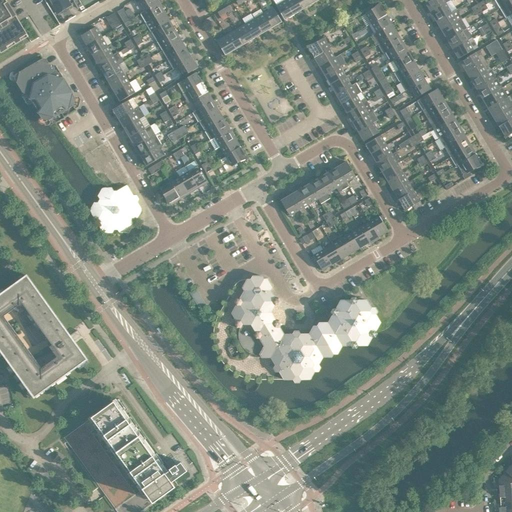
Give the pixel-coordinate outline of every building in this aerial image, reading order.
[(20,37),(21,37),(25,34),(26,34),(19,22),(16,18),(16,17),(5,0),(0,0),(0,49),(20,38),(20,37)] [(69,0),(49,0),(60,16),(74,7),(69,0)] [(72,0),(77,8),(82,5),(78,0),(72,0)] [(143,11),(158,2),(156,0),(133,0),(136,3),(138,2),(143,11)] [(285,0),(276,6),(284,20),(294,15),(285,0)] [(303,9),(297,0),(285,0),(294,15),(295,14),(303,9)] [(313,4),(310,0),(297,0),(303,9),(312,4),(313,4)] [(430,12),(445,3),(450,0),(449,0),(427,0),(424,2),(430,12)] [(511,0),(494,0),(500,8),(511,0)] [(505,18),(511,13),(511,0),(500,8),(505,18)] [(146,23),(164,12),(158,2),(143,11),(140,13),(146,23)] [(371,23),(386,14),(380,4),(379,3),(377,5),(376,4),(373,7),(373,8),(365,13),(371,23)] [(445,3),(430,12),(436,21),(451,12),(445,3)] [(272,28),(282,22),(273,7),(263,13),(272,28)] [(124,23),(130,20),(123,8),(117,11),(124,23)] [(456,9),(451,12),(436,21),(441,30),(461,18),(456,9)] [(151,32),(169,21),(164,12),(146,23),(151,32)] [(112,30),(115,28),(121,25),(114,13),(105,18),(112,30)] [(272,28),(263,13),(254,19),(262,33),(271,28),(272,28)] [(376,32),(391,24),(386,14),(371,23),(376,32)] [(344,26),(345,25),(353,20),(351,16),(341,22),(344,26)] [(447,40),(462,31),(466,28),(461,19),(461,18),(441,30),(447,40)] [(262,33),(254,19),(245,24),(253,39),(254,38),(262,33)] [(160,39),(175,30),(169,21),(151,32),(157,41),(160,39)] [(497,22),(491,26),(493,30),(497,36),(503,32),(499,26),(497,22)] [(253,39),(245,24),(235,30),(244,44),(253,39)] [(378,44),(382,42),(397,33),(391,24),(376,32),(372,35),(375,41),(373,42),(375,44),(377,43),(378,44)] [(96,27),(81,36),(86,45),(101,36),(96,27)] [(466,28),(462,31),(447,40),(452,49),(472,37),(466,28)] [(160,39),(157,41),(162,51),(166,48),(180,40),(175,30),(160,39)] [(244,44),(235,30),(226,35),(235,50),(243,45),(244,44)] [(387,51),(402,42),(397,33),(382,42),(378,44),(383,54),(385,52),(387,51)] [(235,50),(226,35),(216,41),(225,55),(235,50)] [(101,36),(86,45),(92,55),(107,46),(101,36)] [(326,36),(323,38),(322,38),(314,43),(309,44),(310,46),(307,46),(307,47),(308,47),(314,57),(329,48),(332,46),(326,36)] [(472,37),(452,49),(458,59),(477,47),(472,37)] [(493,49),(496,53),(502,49),(499,45),(496,39),(490,43),(493,49)] [(171,58),(186,49),(180,40),(166,48),(162,51),(168,60),(171,58)] [(393,60),(408,52),(402,42),(387,51),(385,52),(389,59),(385,62),(386,64),(388,64),(393,60)] [(112,55),(107,46),(92,55),(97,64),(112,55)] [(329,48),(314,57),(319,66),(334,57),(329,48)] [(173,69),(177,67),(192,58),(186,49),(171,58),(168,60),(173,69)] [(498,57),(501,62),(507,58),(504,53),(502,49),(496,53),(498,57)] [(465,71),(480,62),(485,59),(479,50),(460,61),(465,71)] [(112,55),(97,64),(103,73),(118,64),(123,61),(118,52),(112,55)] [(408,52),(393,60),(398,70),(413,61),(408,52)] [(340,67),(334,57),(319,66),(325,76),(340,67)] [(14,79),(18,85),(22,92),(26,93),(41,119),(45,119),(48,120),(55,116),(54,116),(55,114),(57,113),(58,111),(59,110),(61,109),(62,108),(64,107),(65,107),(67,106),(69,106),(70,105),(72,105),(73,106),(73,105),(75,98),(74,98),(72,97),(71,96),(70,95),(69,93),(68,92),(67,90),(66,89),(65,87),(64,86),(64,84),(64,82),(63,80),(64,80),(60,73),(53,71),(46,59),(42,58),(15,74),(14,79)] [(192,58),(177,67),(182,77),(197,68),(192,58)] [(490,69),(485,59),(480,62),(465,71),(471,80),(490,69)] [(404,79),(419,70),(413,61),(398,70),(404,79)] [(118,64),(103,73),(108,82),(123,73),(118,64)] [(340,67),(325,76),(330,85),(345,76),(340,67)] [(379,82),(385,78),(379,69),(373,72),(379,82)] [(471,80),(476,89),(496,78),(490,69),(471,80)] [(405,91),(409,88),(424,79),(419,70),(404,79),(399,82),(405,91)] [(182,93),(202,82),(196,72),(176,84),(182,93)] [(114,92),(129,83),(123,73),(108,82),(114,92)] [(345,76),(330,85),(336,94),(351,85),(345,76)] [(482,99),(501,87),(496,78),(476,89),(482,99)] [(424,79),(409,88),(415,98),(430,89),(424,79)] [(207,91),(202,82),(182,93),(188,103),(192,100),(207,91)] [(114,92),(120,101),(135,92),(129,83),(114,92)] [(351,85),(336,94),(341,104),(356,95),(351,85)] [(482,99),(487,108),(507,97),(501,87),(482,99)] [(422,110),(443,98),(437,89),(417,101),(422,110)] [(213,101),(207,91),(192,100),(197,109),(198,109),(213,101)] [(375,101),(378,100),(384,96),(382,92),(375,96),(376,96),(373,98),(375,101)] [(356,95),(341,104),(347,113),(366,101),(365,98),(360,101),(356,95)] [(511,105),(507,97),(487,108),(493,117),(511,105)] [(433,117),(448,108),(443,98),(422,110),(428,120),(433,117)] [(118,119),(133,110),(127,100),(112,109),(118,119)] [(218,110),(213,101),(198,109),(197,109),(193,112),(198,122),(199,121),(203,119),(218,110)] [(366,101),(347,113),(352,122),(372,111),(366,101)] [(498,127),(511,118),(511,105),(493,117),(498,127)] [(133,110),(118,119),(124,128),(139,119),(144,116),(138,107),(137,108),(133,110)] [(448,108),(433,117),(428,120),(433,129),(454,117),(448,108)] [(224,119),(218,110),(203,119),(199,121),(204,131),(224,119)] [(372,111),(352,122),(358,131),(373,123),(367,114),(372,111)] [(411,130),(417,126),(411,117),(405,120),(411,130)] [(439,138),(459,126),(454,117),(433,129),(439,138)] [(511,118),(498,127),(505,137),(511,132),(511,118)] [(139,119),(124,128),(129,137),(144,129),(139,119)] [(214,138),(229,129),(224,119),(204,131),(210,140),(214,138)] [(373,123),(358,131),(364,141),(379,132),(373,123)] [(144,129),(129,137),(135,147),(155,135),(149,125),(144,129)] [(444,147),(465,135),(459,126),(439,138),(444,147)] [(229,129),(214,138),(210,140),(209,141),(215,150),(220,147),(235,138),(229,129)] [(155,135),(135,147),(140,156),(160,144),(155,135)] [(386,145),(380,135),(365,144),(371,153),(386,145)] [(450,157),(470,145),(465,135),(444,147),(450,157)] [(240,147),(235,138),(220,147),(225,156),(240,147)] [(160,144),(140,156),(146,166),(164,155),(161,150),(162,147),(160,144)] [(391,154),(386,145),(371,153),(376,163),(391,154)] [(457,165),(476,154),(470,145),(450,157),(455,164),(456,163),(457,165)] [(246,157),(240,147),(225,156),(231,166),(240,161),(245,160),(244,159),(247,158),(247,157),(246,157)] [(376,163),(382,172),(397,163),(401,161),(396,151),(391,154),(376,163)] [(464,179),(471,175),(469,172),(482,164),(476,154),(457,165),(462,174),(462,176),(464,179)] [(202,186),(208,182),(207,180),(195,160),(185,166),(197,186),(201,184),(202,186)] [(346,161),(337,167),(345,182),(355,176),(346,161)] [(151,174),(157,171),(161,168),(158,162),(148,168),(151,174)] [(402,172),(397,163),(382,172),(387,181),(402,172)] [(176,172),(179,177),(189,193),(194,190),(193,188),(197,186),(185,166),(176,172)] [(337,167),(327,173),(336,188),(339,192),(348,187),(345,182),(337,167)] [(402,172),(387,181),(393,191),(408,182),(402,172)] [(327,173),(318,178),(327,193),(336,188),(327,173)] [(168,204),(168,203),(178,197),(170,182),(167,177),(163,179),(166,184),(159,188),(159,189),(156,191),(159,196),(163,194),(164,197),(166,202),(167,201),(168,204)] [(179,177),(170,182),(178,197),(182,195),(183,197),(189,193),(179,177)] [(318,178),(309,184),(318,199),(327,193),(318,178)] [(413,191),(408,182),(393,191),(398,200),(413,191)] [(318,199),(309,184),(299,189),(308,204),(318,199)] [(114,191),(112,188),(102,188),(98,196),(100,199),(98,202),(94,202),(90,211),(94,219),(98,219),(100,221),(98,225),(103,233),(112,233),(114,229),(117,229),(119,233),(129,232),(133,224),(131,221),(133,218),(137,218),(141,210),(137,202),(139,199),(136,195),(133,195),(127,185),(117,191),(114,191)] [(299,189),(290,195),(299,210),(308,204),(299,189)] [(422,205),(419,201),(413,191),(398,200),(405,210),(404,210),(405,211),(407,209),(408,210),(411,207),(411,206),(412,206),(414,209),(422,205)] [(299,210),(290,195),(280,201),(289,216),(299,210)] [(379,216),(369,222),(378,237),(388,231),(379,216)] [(369,222),(360,227),(369,242),(378,237),(369,222)] [(360,227),(350,233),(359,248),(369,242),(360,227)] [(350,233),(341,238),(350,253),(359,248),(350,233)] [(341,238),(332,244),(341,259),(350,253),(341,238)] [(332,244),(323,249),(331,264),(341,259),(332,244)] [(331,264),(323,249),(313,255),(322,270),(331,264)] [(0,350),(34,398),(87,359),(27,275),(0,294),(0,350)] [(234,287),(219,313),(218,315),(216,318),(215,320),(215,323),(214,325),(214,328),(213,331),(213,333),(213,336),(213,339),(214,341),(214,344),(215,347),(215,349),(216,352),(217,354),(219,356),(220,359),(221,361),(223,363),(225,365),(227,367),(229,369),(231,370),(233,372),(235,373),(238,375),(240,376),(242,377),(245,378),(248,378),(250,379),(253,379),(256,379),(258,380),(293,379),(295,382),(299,382),(301,379),(310,379),(314,371),(318,371),(320,367),(318,364),(322,357),(331,357),(333,353),(337,353),(341,345),(350,345),(352,348),(356,348),(358,345),(367,345),(371,337),(375,337),(377,334),(375,330),(379,322),(375,315),(377,311),(375,309),(375,308),(371,308),(366,300),(357,300),(355,297),(351,297),(349,300),(340,300),(336,308),(332,308),(330,312),(332,315),(328,323),(319,323),(317,326),(313,326),(309,334),(300,334),(298,331),(294,331),(292,334),(283,334),(281,338),(276,331),(281,324),(279,320),(275,320),(274,322),(267,319),(275,305),(279,305),(281,301),(279,298),(275,298),(270,290),(272,287),(267,279),(264,279),(262,276),(252,276),(251,279),(244,279),(243,279),(242,280),(241,280),(240,280),(239,281),(238,282),(237,283),(236,283),(235,284),(234,286),(234,287)] [(115,509),(116,511),(139,511),(178,485),(174,480),(187,470),(181,462),(168,471),(116,399),(63,437),(100,488),(102,491),(105,495),(115,509)] [(498,479),(500,502),(511,501),(511,476),(505,471),(498,479)] [(500,511),(511,511),(511,501),(500,502),(500,511)]
